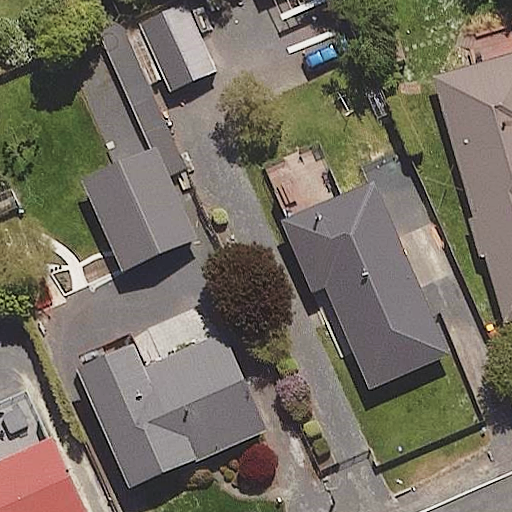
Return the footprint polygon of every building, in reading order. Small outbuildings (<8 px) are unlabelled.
[(212,70),(186,2),(142,19),(168,87),(212,70)] [(117,18),(60,44),(113,162),(80,176),(121,267),(191,235),(159,163),(178,154),(117,18)] [(511,52),(432,76),(504,320),(511,317),(511,52)] [(431,316),(371,180),(280,220),(310,288),(322,283),(352,351),(431,316)] [(261,429),(221,333),(140,367),(128,339),(75,361),(126,485),(261,429)] [(0,511),(79,511),(45,436),(0,456),(0,511)]
